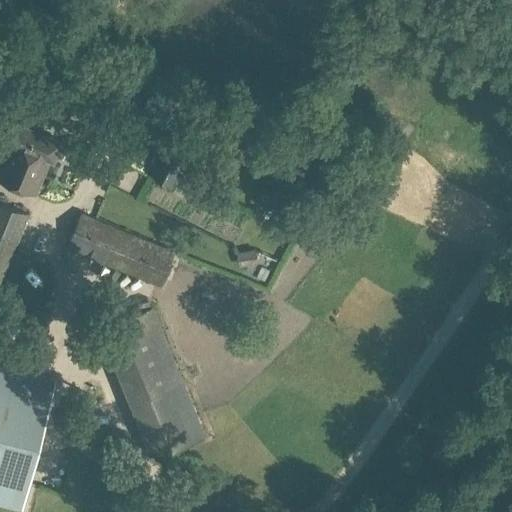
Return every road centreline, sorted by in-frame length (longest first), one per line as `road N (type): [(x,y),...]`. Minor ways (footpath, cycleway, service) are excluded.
road 1 (unknown): [(306,511),(511,225)]
road 2 (unknown): [(125,0),(130,99),(109,155),(66,219)]
